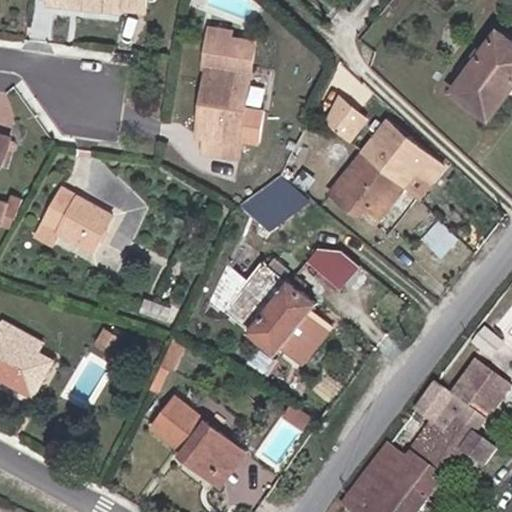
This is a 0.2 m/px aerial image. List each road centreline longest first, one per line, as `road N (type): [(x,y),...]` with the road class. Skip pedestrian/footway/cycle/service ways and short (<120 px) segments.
road 1 (tertiary): [(511,251),(397,387),(314,511)]
road 2 (unclassified): [(0,451),(106,511)]
